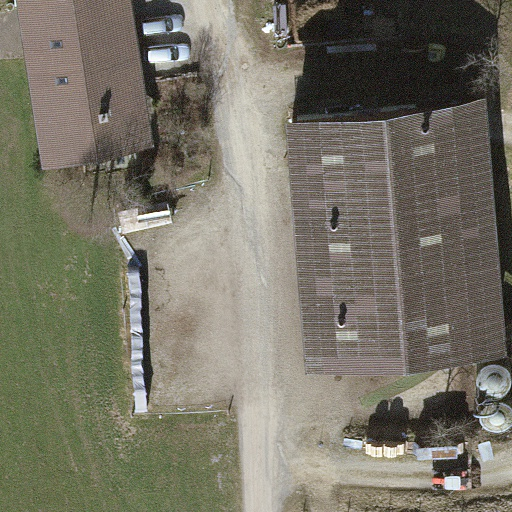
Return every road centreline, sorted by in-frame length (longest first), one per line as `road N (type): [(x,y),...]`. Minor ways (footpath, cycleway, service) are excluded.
road 1 (unclassified): [(216,0),(266,511)]
road 2 (track): [(265,503),(345,476),(511,467)]
